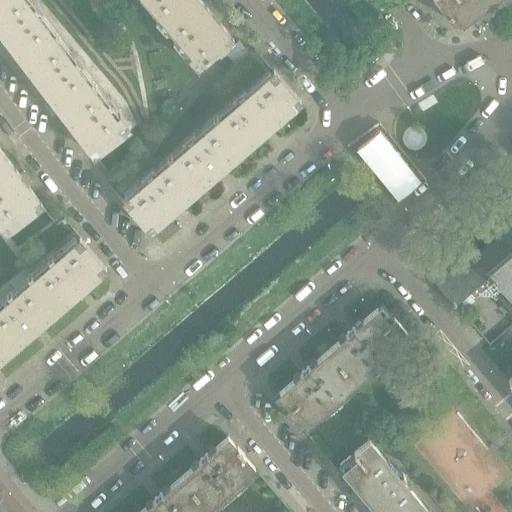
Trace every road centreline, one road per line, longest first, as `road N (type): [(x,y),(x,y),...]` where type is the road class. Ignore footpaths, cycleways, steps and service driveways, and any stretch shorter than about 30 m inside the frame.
road 1 (residential): [(351,117),(147,287)]
road 2 (residential): [(147,287),(0,104)]
road 3 (residential): [(210,386),(376,246)]
road 4 (residential): [(376,246),(511,410)]
road 5 (residential): [(60,511),(210,386)]
road 6 (residential): [(147,287),(0,413)]
road 7 (residential): [(317,511),(210,386)]
road 8 (residential): [(351,117),(251,0)]
road 9 (residential): [(421,207),(511,94)]
